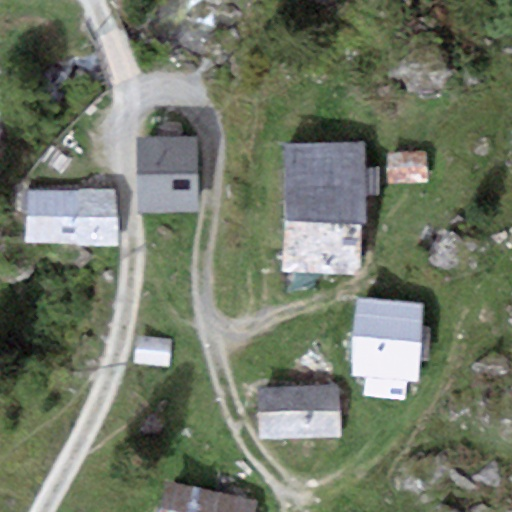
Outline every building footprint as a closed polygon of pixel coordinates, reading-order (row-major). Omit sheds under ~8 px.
[(200,153),(153,150),(148,220),(195,223),(200,153)] [(369,161),(286,160),(285,278),(367,279),(369,161)] [(429,165),(392,164),(391,194),(428,195),(429,165)] [(111,200),(32,197),(31,244),(109,246),(111,200)] [(429,322),(361,314),(354,378),(421,386),(429,322)] [(344,403),(264,405),(266,453),(345,451),(344,403)] [(215,511),(168,501),(165,511),(215,511)]
